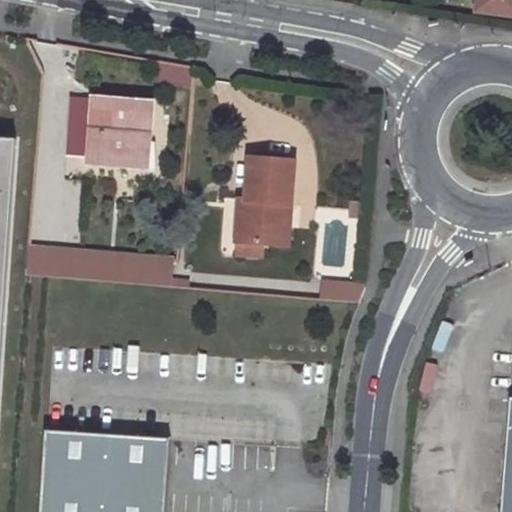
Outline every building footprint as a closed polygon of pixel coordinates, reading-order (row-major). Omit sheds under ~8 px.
[(511,0),(477,0),(477,9),(511,13),(511,0)] [(153,103),(94,98),(88,158),(148,163),(153,103)] [(0,423),(21,131),(0,129),(0,423)] [(238,200),(235,242),(240,242),(259,244),(279,245),(282,214),(288,214),(293,161),(249,158),(245,200),(238,200)] [(285,246),(288,214),(282,214),(279,245),(285,246)] [(239,255),(258,256),(259,244),(240,242),(239,255)] [(26,243),(24,274),(170,286),(172,255),(26,243)] [(320,278),(318,297),(360,302),(362,283),(320,278)] [(511,511),(511,408),(503,511),(511,511)] [(50,432),(44,511),(166,511),(172,441),(50,432)]
